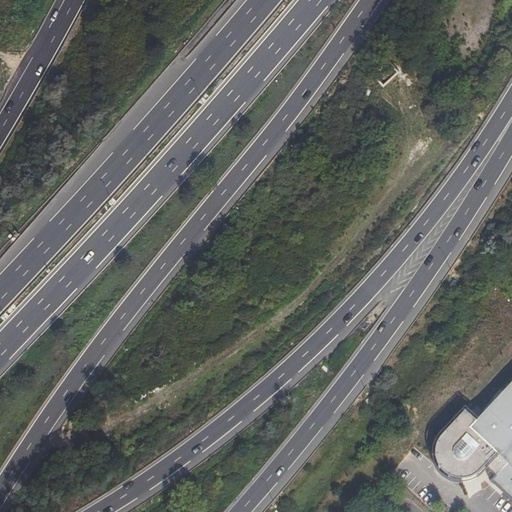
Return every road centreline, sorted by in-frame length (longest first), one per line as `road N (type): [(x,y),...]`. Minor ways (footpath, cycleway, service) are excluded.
road 1 (motorway): [(0,491),(124,313),(374,0)]
road 2 (motorway): [(105,511),(279,380),(363,295),(452,189),(511,99)]
road 3 (motorway): [(0,349),(313,0)]
road 4 (motorway): [(243,511),(335,400),(511,140)]
road 5 (motorway): [(263,0),(0,292)]
road 6 (motorway): [(67,0),(0,119)]
